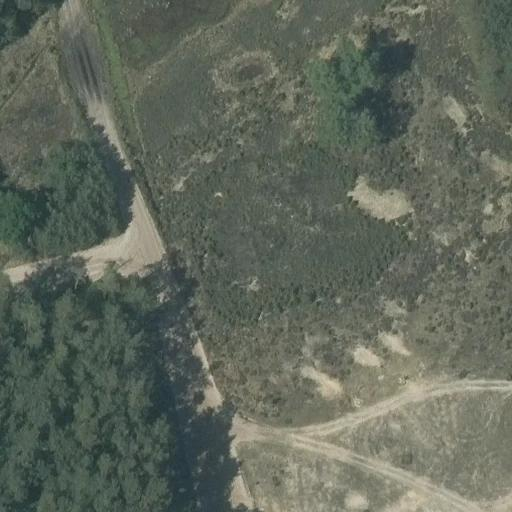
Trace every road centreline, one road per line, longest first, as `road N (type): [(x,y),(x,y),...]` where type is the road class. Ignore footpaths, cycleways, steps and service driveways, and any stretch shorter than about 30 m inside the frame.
road 1 (track): [(70,0),(226,511)]
road 2 (track): [(148,256),(0,289)]
